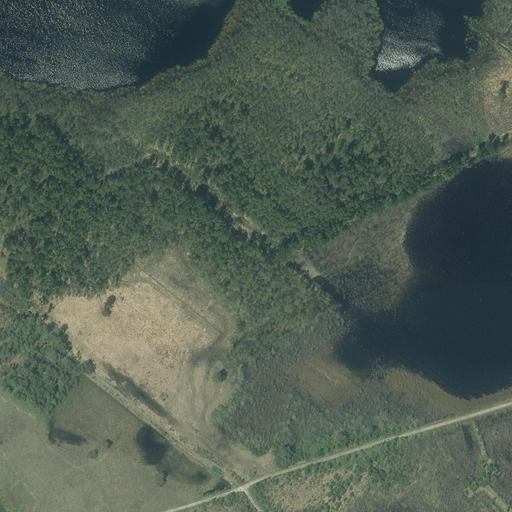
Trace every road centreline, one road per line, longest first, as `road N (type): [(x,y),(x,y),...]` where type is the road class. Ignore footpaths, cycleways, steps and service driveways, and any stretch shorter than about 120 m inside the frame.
road 1 (track): [(242,488),(57,344),(43,312),(58,213),(159,172),(273,258),(511,135)]
road 2 (track): [(242,488),(511,403)]
